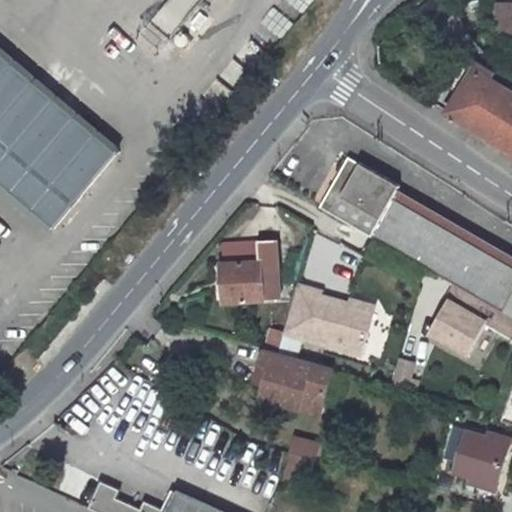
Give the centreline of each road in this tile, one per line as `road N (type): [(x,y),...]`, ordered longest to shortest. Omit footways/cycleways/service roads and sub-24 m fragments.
road 1 (secondary): [(0,426),(40,397),(316,67)]
road 2 (unclassified): [(511,195),(316,67)]
